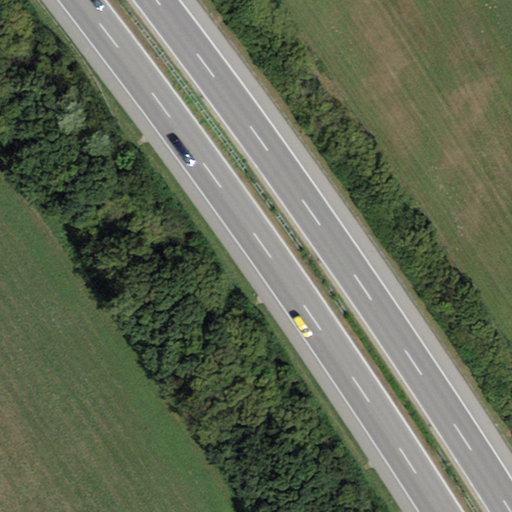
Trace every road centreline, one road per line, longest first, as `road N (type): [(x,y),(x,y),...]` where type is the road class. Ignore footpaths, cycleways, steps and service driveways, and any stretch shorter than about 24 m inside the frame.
road 1 (motorway): [(82,0),(260,241),(438,511)]
road 2 (motorway): [(507,511),(298,194),(155,0)]
